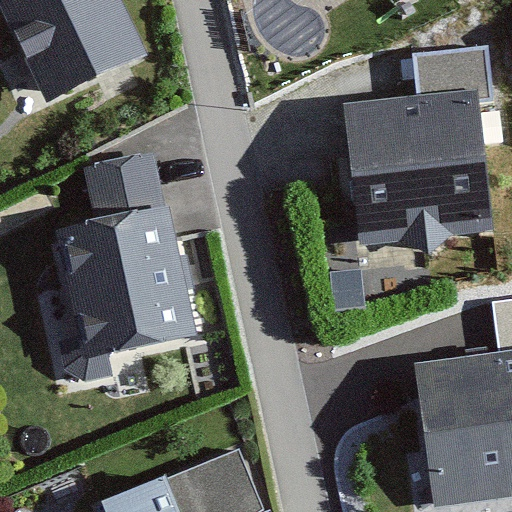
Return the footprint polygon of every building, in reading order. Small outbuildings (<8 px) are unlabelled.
[(110,0),(0,0),(0,28),(36,108),(139,62),(110,0)] [(414,93),(330,102),(346,240),(478,225),(465,103),(491,100),(485,42),(409,51),(414,93)] [(86,226),(35,236),(61,371),(187,347),(148,147),(74,162),(86,226)] [(477,355),(401,363),(416,504),(511,494),(511,301),(472,305),(477,355)] [(238,450),(101,503),(105,511),(262,511),(265,511),(238,450)]
